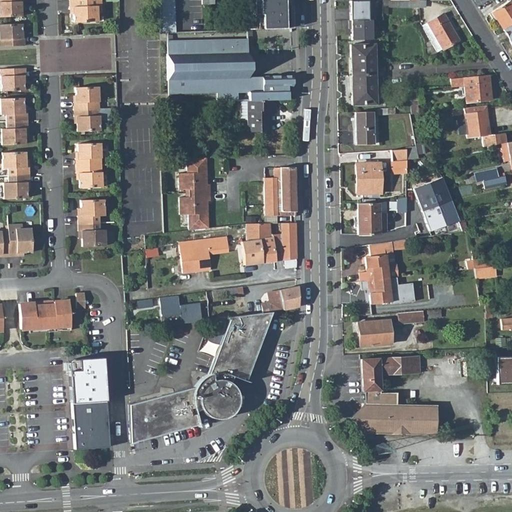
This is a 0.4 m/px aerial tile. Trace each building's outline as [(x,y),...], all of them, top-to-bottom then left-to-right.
[(0,0),(0,16),(20,16),(20,8),(20,1),(22,1),(21,0),(0,0)] [(68,0),(69,10),(72,10),(72,14),(73,22),(96,21),(96,13),(100,13),(99,0),(68,0)] [(172,32),(172,0),(159,0),(159,32),(171,32),(172,32)] [(251,0),(252,14),(255,14),(255,30),(291,28),(290,13),(290,0),(251,0)] [(502,28),(511,21),(511,4),(509,0),(508,0),(491,11),(502,28)] [(370,1),(350,2),(351,21),(352,21),(370,20),(370,1)] [(443,13),(422,25),(427,34),(432,31),(442,49),(458,40),(443,13)] [(370,20),(352,21),(352,44),(373,43),(373,20),(370,20)] [(511,21),(502,28),(508,37),(507,38),(509,40),(511,37),(511,21)] [(21,23),(0,24),(0,46),(23,46),(23,38),(21,38),(21,32),(21,23)] [(246,37),(168,40),(170,94),(218,93),(218,100),(239,100),(238,91),(249,91),(249,100),(273,99),(287,99),(286,85),(291,85),(291,75),(241,76),(241,53),(246,52),(246,37)] [(351,74),(374,73),(373,43),(352,44),(350,44),(351,74)] [(25,76),(24,68),(0,68),(0,79),(0,91),(23,90),(23,82),(23,76),(25,76)] [(351,103),(374,103),(374,73),(351,74),(351,103)] [(450,86),(450,87),(463,86),(465,102),(489,100),(487,75),(449,78),(450,86)] [(98,109),(97,86),(75,87),(75,96),(75,102),(73,102),(74,117),(76,117),(76,123),(76,131),(99,131),(98,109)] [(415,89),(408,89),(410,114),(417,113),(415,89)] [(0,128),(0,144),(22,144),(22,135),(22,128),(25,128),(24,113),(21,113),(21,106),(21,98),(0,98),(0,114),(4,115),(4,129),(0,128)] [(271,110),(274,110),(273,99),(249,100),(247,100),(247,118),(248,131),(271,130),(271,110)] [(503,133),(488,135),(485,105),(462,108),(466,138),(479,137),(480,147),(500,143),(505,142),(503,133)] [(354,112),(355,144),(372,144),(371,112),(354,112)] [(426,157),(421,137),(413,139),(415,148),(417,158),(426,157)] [(500,143),(503,161),(509,160),(506,142),(505,142),(500,143)] [(78,188),(101,187),(99,143),(77,144),(77,152),(77,158),(75,158),(76,173),(78,173),(78,180),(78,188)] [(405,149),(405,160),(417,158),(415,148),(405,149)] [(390,150),(391,175),(405,174),(405,160),(405,149),(399,149),(393,150),(390,150)] [(23,152),(0,152),(0,160),(0,169),(6,168),(6,182),(1,183),(1,199),(24,198),(24,189),(24,182),(27,182),(26,167),(23,167),(23,160),(23,152)] [(188,172),(180,172),(180,189),(189,189),(189,197),(180,197),(181,216),(190,215),(191,230),(207,228),(206,205),(202,205),(202,201),(206,201),(209,201),(209,184),(206,184),(201,184),(201,180),(205,180),(205,157),(188,158),(188,172)] [(379,192),(377,163),(355,163),(356,185),(360,185),(360,193),(361,193),(379,192)] [(294,167),(272,167),(272,177),(262,178),(262,210),(262,216),(274,216),(274,211),(295,211),(294,167)] [(497,177),(495,168),(473,173),(474,175),(464,178),(465,184),(481,180),(497,177)] [(503,175),(497,177),(481,180),(483,188),(505,184),(503,175)] [(453,210),(445,188),(441,178),(412,188),(428,231),(457,220),(453,210)] [(189,189),(180,189),(180,197),(189,197),(189,189)] [(379,202),(379,192),(361,193),(361,203),(378,202),(379,202)] [(405,198),(397,199),(396,212),(405,212),(405,198)] [(81,247),(104,246),(104,230),(98,230),(98,216),(103,216),(103,200),(80,200),(80,209),(80,216),(77,216),(78,231),(81,231),(81,238),(81,247)] [(356,203),(357,234),(379,233),(378,202),(361,203),(356,203)] [(463,222),(462,222),(460,209),(453,210),(457,220),(461,231),(465,231),(463,222)] [(261,222),(245,223),(245,240),(269,236),(269,233),(269,221),(261,222)] [(295,222),(280,221),(281,233),(295,232),(295,222)] [(0,231),(0,254),(1,254),(1,256),(8,256),(19,255),(19,252),(23,252),(31,252),(31,228),(22,229),(22,224),(7,225),(7,231),(0,231)] [(269,233),(269,236),(245,240),(242,241),(244,264),(286,259),(286,267),(296,267),(296,259),(295,232),(281,233),(269,233)] [(195,248),(193,238),(181,240),(181,246),(182,250),(183,250),(195,248)] [(387,279),(394,278),(391,253),(383,254),(383,247),(390,246),(389,242),(367,245),(368,256),(363,257),(365,271),(356,272),(358,282),(387,279)] [(229,243),(209,246),(211,253),(230,250),(229,243)] [(183,250),(187,274),(213,270),(211,253),(209,246),(195,248),(183,250)] [(474,269),(489,267),(488,259),(473,261),(474,269)] [(475,278),(496,276),(495,266),(489,267),(474,269),(475,278)] [(373,304),(375,314),(397,313),(401,312),(399,300),(390,301),(387,279),(358,282),(359,291),(368,290),(369,305),(373,304)] [(238,294),(248,293),(249,294),(260,293),(262,293),(261,284),(237,287),(238,294)] [(291,307),(296,306),(296,286),(269,291),(271,300),(261,302),(263,312),(270,311),(286,308),(291,307)] [(237,287),(213,290),(213,297),(238,294),(237,287)] [(75,293),(76,308),(84,308),(83,293),(75,293)] [(18,303),(20,328),(70,325),(68,300),(18,303)] [(427,310),(428,318),(440,317),(440,310),(440,309),(427,310)] [(196,384),(195,387),(194,388),(129,405),(131,444),(200,425),(196,411),(202,409),(204,411),(205,412),(208,415),(211,417),(213,418),(217,419),(222,419),(226,418),(230,416),(232,414),(235,412),(236,410),(237,408),(238,406),(238,404),(239,400),(239,397),(238,393),(236,390),(233,386),(231,384),(230,383),(232,377),(245,381),(270,311),(263,312),(228,317),(222,332),(208,374),(207,374),(204,376),(202,378),(200,380),(198,382),(196,384)] [(397,313),(397,323),(423,322),(422,311),(401,312),(397,313)] [(511,315),(500,316),(501,327),(509,326),(509,328),(511,327),(511,315)] [(222,332),(228,317),(217,318),(213,329),(222,332)] [(390,342),(388,319),(356,322),(359,345),(390,342)] [(137,327),(126,327),(126,338),(127,344),(128,356),(129,360),(137,335),(140,326),(137,327)] [(431,339),(416,340),(416,349),(421,348),(431,348),(431,339)] [(486,351),(486,344),(431,348),(421,348),(421,355),(440,353),(472,351),(486,351)] [(486,353),(507,353),(507,344),(486,344),(486,351),(486,353)] [(472,370),(472,351),(440,353),(441,371),(467,370),(472,370)] [(417,355),(359,358),(361,391),(362,391),(378,390),(377,374),(418,371),(417,355)] [(65,363),(68,402),(103,400),(100,356),(70,359),(69,359),(68,359),(67,359),(67,360),(66,361),(65,362),(65,363)] [(467,370),(441,371),(433,372),(434,386),(468,383),(467,370)] [(362,391),(363,408),(355,417),(356,420),(365,428),(436,429),(436,406),(396,405),(396,400),(396,388),(378,390),(362,391)] [(68,402),(71,449),(106,446),(103,400),(68,402)]
